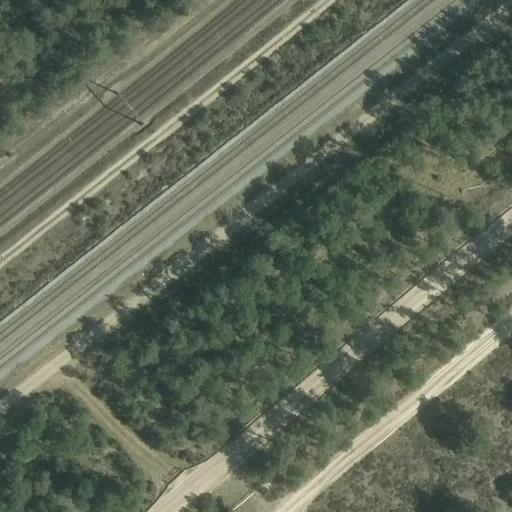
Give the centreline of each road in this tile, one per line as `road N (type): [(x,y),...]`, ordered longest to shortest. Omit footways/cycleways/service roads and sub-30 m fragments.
road 1 (track): [(0,412),(511,7)]
road 2 (track): [(332,0),(0,265)]
